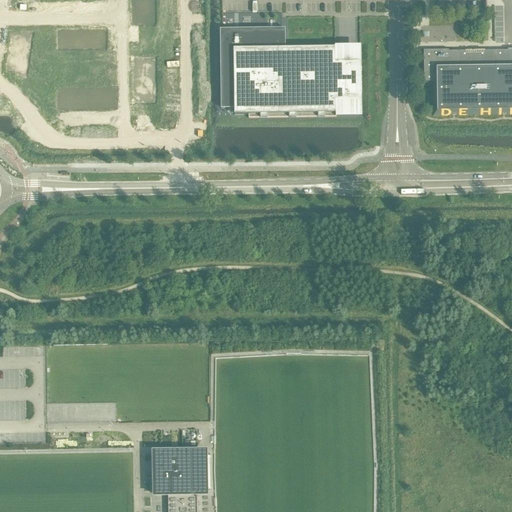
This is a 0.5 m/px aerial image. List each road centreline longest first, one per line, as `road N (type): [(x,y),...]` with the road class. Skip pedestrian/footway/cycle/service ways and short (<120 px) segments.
road 1 (secondary): [(60,190),(313,185)]
road 2 (residential): [(121,20),(0,19)]
